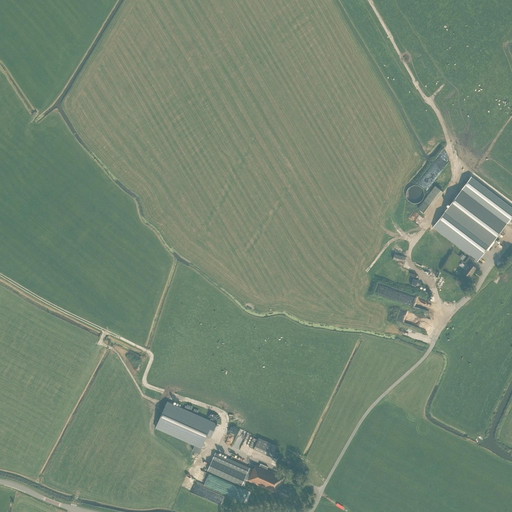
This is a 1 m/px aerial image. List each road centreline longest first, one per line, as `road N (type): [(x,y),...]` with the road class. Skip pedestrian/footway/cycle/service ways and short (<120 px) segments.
road 1 (track): [(449,316),(408,254),(456,185),(444,125),(369,0)]
road 2 (track): [(215,440),(223,422),(217,410),(143,384),(149,352),(0,274)]
